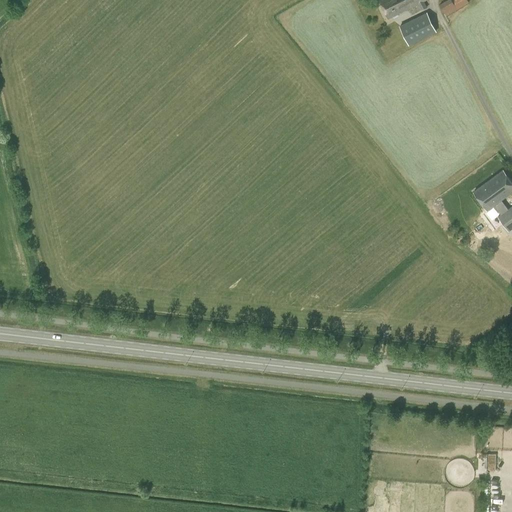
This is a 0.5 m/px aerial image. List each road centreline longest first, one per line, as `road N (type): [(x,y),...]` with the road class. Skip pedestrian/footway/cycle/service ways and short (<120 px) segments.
road 1 (secondary): [(511,394),(0,334)]
road 2 (unclassified): [(511,162),(443,25)]
